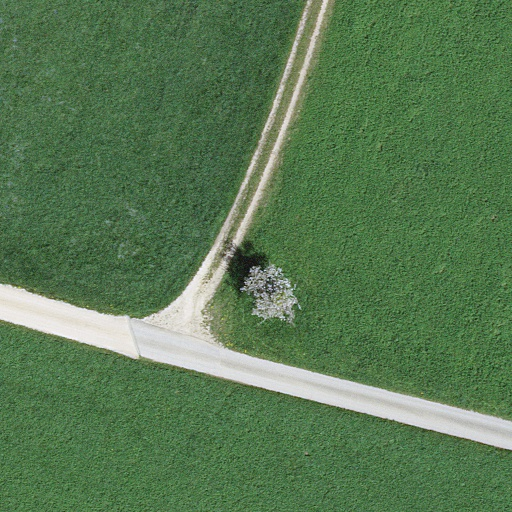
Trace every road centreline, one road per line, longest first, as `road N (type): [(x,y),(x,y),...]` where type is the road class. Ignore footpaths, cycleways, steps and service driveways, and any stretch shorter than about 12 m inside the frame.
road 1 (track): [(173,351),(246,208),(322,0)]
road 2 (track): [(511,435),(173,351)]
road 3 (track): [(173,351),(0,300)]
